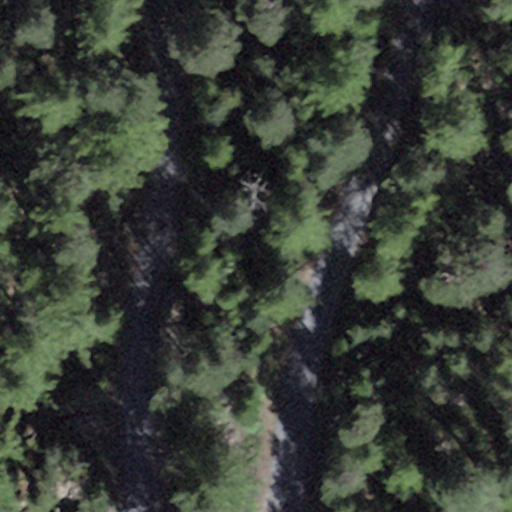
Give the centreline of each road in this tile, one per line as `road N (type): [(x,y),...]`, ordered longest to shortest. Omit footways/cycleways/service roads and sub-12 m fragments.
road 1 (track): [(325,511),(322,388),(399,0)]
road 2 (track): [(207,0),(141,319),(150,511)]
